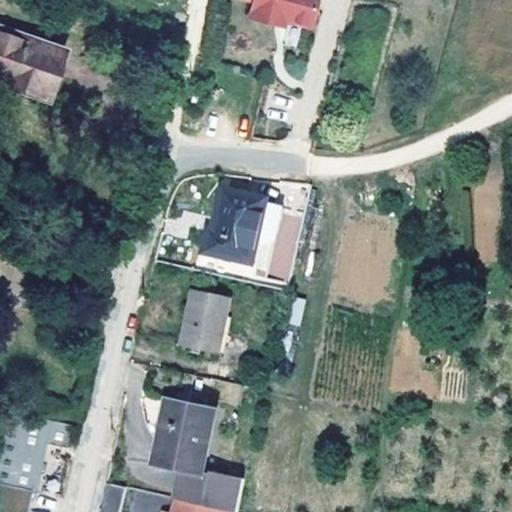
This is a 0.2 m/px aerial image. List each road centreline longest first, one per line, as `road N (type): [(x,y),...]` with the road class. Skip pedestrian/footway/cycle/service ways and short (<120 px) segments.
road 1 (residential): [(81,511),(165,175),(191,161),(301,171)]
road 2 (track): [(301,171),(385,169),(511,110)]
road 3 (track): [(176,168),(170,129),(197,0)]
